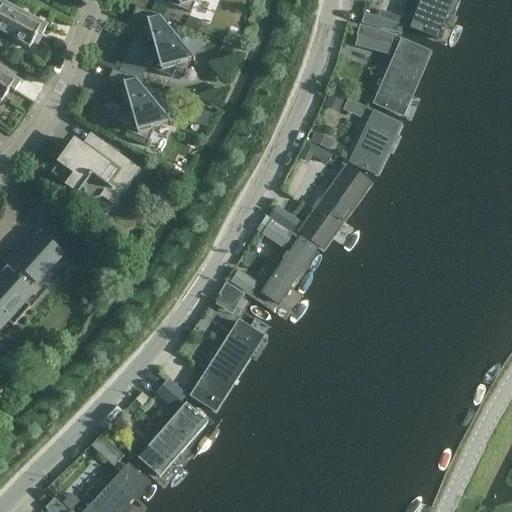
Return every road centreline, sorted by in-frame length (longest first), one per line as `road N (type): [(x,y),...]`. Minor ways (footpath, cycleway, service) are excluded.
road 1 (residential): [(0,511),(168,335),(258,194),(317,66),(332,0)]
road 2 (residential): [(0,169),(63,90),(96,0)]
road 3 (unclassified): [(445,511),(511,385)]
